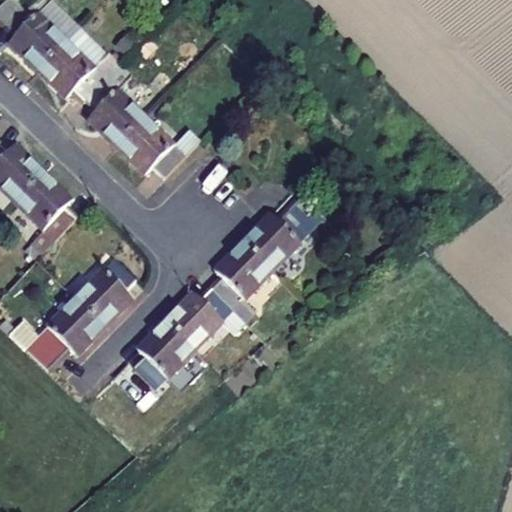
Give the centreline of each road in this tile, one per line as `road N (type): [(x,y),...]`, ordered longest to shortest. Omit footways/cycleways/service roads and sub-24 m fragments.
road 1 (residential): [(188,267),(0,83)]
road 2 (residential): [(73,385),(188,267)]
